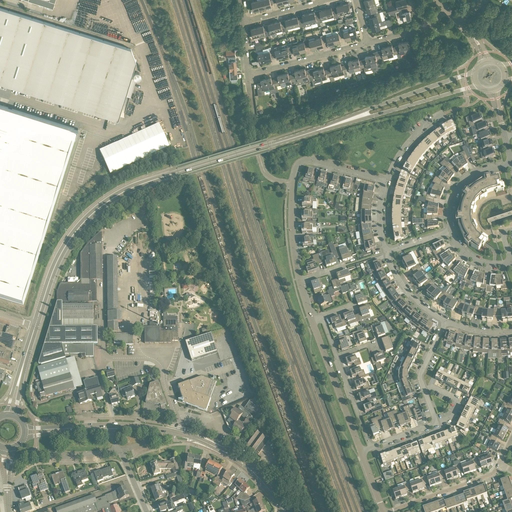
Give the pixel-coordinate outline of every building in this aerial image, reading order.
[(26,0),(28,0),(53,8),(54,3),(49,1),(48,0),(26,0)] [(260,0),(257,1),(259,9),(265,8),(263,0),(260,0)] [(406,0),(399,0),(396,1),(397,5),(386,8),(389,14),(392,13),(395,12),(401,11),(401,8),(408,6),(406,0)] [(259,9),(257,1),(251,2),(254,11),(259,9)] [(130,96),(135,80),(131,78),(136,60),(132,46),(72,27),(44,18),(20,10),(0,3),(0,83),(22,90),(117,120),(125,95),(130,96)] [(337,10),(335,10),(337,18),(339,17),(339,15),(345,13),(342,4),(336,6),(337,10)] [(376,4),(373,4),(366,6),(368,12),(369,12),(370,15),(378,13),(378,11),(376,4)] [(334,18),(337,18),(335,10),(332,11),(331,7),(325,9),(328,18),(333,16),(334,18)] [(87,20),(88,23),(103,18),(101,13),(100,13),(98,9),(96,10),(98,16),(87,20)] [(318,15),(320,22),(321,22),(322,21),(322,19),(328,18),(325,9),(319,11),(320,14),(318,15)] [(402,14),(401,11),(395,12),(397,18),(402,17),(403,21),(411,19),(409,12),(402,14)] [(308,14),(310,22),(316,21),(316,23),(317,23),(320,22),(318,15),(315,15),(314,12),(308,14)] [(371,24),(378,22),(390,19),(386,20),(382,21),(379,12),(378,13),(370,15),(371,18),(369,18),(371,24)] [(311,25),(310,22),(308,14),(302,15),(303,19),(300,19),(302,27),(305,26),(305,27),(311,25)] [(302,27),(300,19),(298,20),(297,17),(291,18),(293,27),(299,25),(299,27),(302,27)] [(283,24),(285,31),(288,31),(294,29),(293,27),(291,18),(285,20),(286,23),(283,24)] [(390,19),(378,22),(371,24),(372,30),(380,28),(379,26),(387,24),(388,26),(391,25),(390,19)] [(282,32),(283,32),(285,31),(283,24),(281,25),(280,21),(274,23),(276,32),(282,30),(282,32)] [(268,36),(271,35),(277,33),(276,32),(274,23),(268,24),(269,28),(266,28),(268,36)] [(257,27),(260,38),(268,36),(266,28),(264,29),(263,26),(257,27)] [(251,29),(253,36),(254,40),(260,38),(257,27),(251,29)] [(343,30),(340,30),(342,38),(345,37),(345,40),(352,39),(349,30),(348,28),(343,29),(343,30)] [(349,30),(352,39),(357,37),(355,29),(349,30)] [(342,38),(340,30),(338,31),(337,31),(332,33),(335,43),(340,42),(339,38),(342,38)] [(325,42),(328,42),(328,45),(335,43),(332,33),(332,32),(326,33),(326,34),(323,35),(325,42)] [(323,35),(320,36),(321,38),(315,39),(317,48),(323,46),(322,43),(325,42),(323,35)] [(317,48),(315,39),(309,41),(309,39),(306,40),(308,47),(310,46),(311,50),(317,48)] [(304,42),(298,44),(300,53),(306,51),(305,48),(308,47),(306,40),(303,40),(304,42)] [(404,49),(405,53),(410,51),(410,50),(414,49),(412,42),(409,43),(409,41),(403,42),(405,48),(404,49)] [(395,47),(397,54),(398,58),(402,57),(401,54),(405,53),(404,49),(405,48),(403,42),(398,44),(399,46),(395,47)] [(287,47),(281,49),(283,57),(289,56),(288,52),(291,51),(289,44),(286,45),(287,47)] [(300,53),(298,44),(292,45),(292,44),(289,44),(291,51),(293,51),(294,54),(300,53)] [(392,45),(387,47),(388,53),(387,53),(388,57),(389,60),(398,58),(397,54),(395,47),(392,48),(392,45)] [(378,51),(380,58),(383,58),(383,59),(388,57),(387,53),(388,53),(387,47),(381,48),(382,50),(378,51)] [(283,57),(281,49),(275,50),(275,48),(272,49),(274,59),(277,58),(277,59),(283,57)] [(272,49),(271,49),(269,50),(269,52),(264,53),(266,62),(272,60),(274,59),(272,49)] [(377,65),(376,63),(381,62),(380,58),(378,51),(375,52),(375,54),(370,56),(371,61),(371,62),(372,66),(377,65)] [(264,53),(258,55),(260,63),(266,62),(264,53)] [(373,69),(372,66),(371,62),(371,61),(370,56),(365,57),(365,59),(362,60),(363,67),(365,71),(373,69)] [(360,68),(363,67),(362,60),(359,61),(358,59),(353,60),(355,66),(354,66),(355,71),(360,69),(360,68)] [(238,79),(236,60),(231,61),(231,63),(229,64),(229,66),(230,71),(229,71),(230,80),(238,79)] [(351,75),(350,72),(355,71),(354,66),(355,66),(353,60),(348,62),(348,64),(345,65),(347,72),(348,76),(351,75)] [(338,71),(339,75),(344,74),(345,77),(348,76),(347,72),(345,65),(341,66),(340,64),(335,65),(337,71),(338,71)] [(337,71),(335,65),(330,66),(330,69),(328,69),(330,76),(331,81),(335,80),(334,76),(339,75),(338,71),(337,71)] [(323,68),(318,70),(320,75),(321,75),(322,79),(327,78),(327,77),(330,76),(328,69),(324,70),(323,68)] [(302,76),(303,80),(304,83),(312,81),(309,70),(305,71),(305,69),(300,70),(301,76),(302,76)] [(323,83),(322,79),(321,75),(320,75),(318,70),(315,70),(315,69),(313,70),(313,69),(309,70),(312,81),(313,85),(323,83)] [(304,83),(303,80),(302,76),(301,76),(300,70),(294,71),(295,74),(292,74),(294,82),(295,85),(295,86),(304,83)] [(295,85),(294,82),(292,74),(288,75),(288,73),(283,74),(284,80),(285,80),(286,85),(287,88),(295,85)] [(278,78),(275,79),(277,86),(281,85),(281,86),(286,85),(285,80),(284,80),(283,74),(277,76),(278,78)] [(268,85),(269,89),(270,93),(278,91),(277,86),(275,79),(271,80),(271,78),(266,79),(267,85),(268,85)] [(264,90),(269,89),(268,85),(267,85),(266,79),(260,80),(261,83),(257,84),(258,96),(265,95),(264,90)] [(0,298),(23,306),(79,129),(0,104),(0,298)] [(480,126),(480,125),(479,123),(483,122),(483,121),(482,121),(481,116),(471,118),(472,122),(468,123),(470,128),(477,126),(480,126)] [(447,125),(446,125),(451,133),(456,131),(455,128),(456,128),(454,124),(453,125),(452,122),(447,125)] [(100,151),(110,174),(170,147),(159,124),(100,151)] [(486,134),(486,133),(485,130),(488,130),(488,129),(489,129),(488,129),(487,124),(480,125),(480,126),(477,126),(478,130),(476,130),(477,136),(479,135),(486,134)] [(446,136),(451,133),(446,125),(442,128),(446,136)] [(442,139),(446,136),(442,128),(437,131),(442,139)] [(437,131),(432,135),(438,142),(442,139),(437,131),(436,131),(437,131)] [(488,143),(488,142),(487,139),(491,139),(491,138),(489,133),(486,133),(486,134),(479,135),(480,139),(478,139),(479,145),(482,144),(488,143)] [(433,145),(438,142),(432,135),(428,138),(427,138),(433,145)] [(427,139),(423,142),(430,149),(433,145),(427,138),(427,139)] [(491,141),(488,142),(488,143),(482,144),(482,148),(480,148),(481,154),(484,153),(490,151),(489,148),(493,147),(494,147),(494,146),(493,146),(491,141)] [(426,153),(430,149),(423,142),(419,146),(426,153)] [(419,147),(416,151),(422,157),(426,153),(419,146),(419,147)] [(461,158),(457,160),(463,169),(467,166),(465,160),(468,159),(468,160),(471,158),(470,157),(469,153),(465,147),(462,148),(464,152),(459,154),(461,158)] [(484,153),(485,157),(482,157),(483,160),(495,156),(494,150),(490,151),(484,153)] [(412,155),(419,161),(422,157),(416,151),(412,155)] [(419,161),(412,155),(412,156),(409,160),(416,165),(419,161)] [(451,160),(450,161),(447,158),(444,161),(452,170),(455,167),(459,172),(463,169),(457,160),(454,163),(451,160)] [(405,165),(414,170),(416,165),(409,160),(406,165),(405,165)] [(452,170),(444,161),(440,164),(445,170),(442,173),(451,180),(454,176),(450,172),(452,170)] [(414,170),(405,165),(406,165),(403,171),(411,175),(414,170)] [(314,170),(313,170),(312,169),(312,170),(308,169),(307,169),(306,173),(307,173),(305,179),(310,180),(309,183),(314,184),(317,174),(314,173),(314,170)] [(437,175),(434,180),(441,184),(442,181),(447,184),(451,180),(442,173),(439,171),(437,175)] [(327,174),(326,174),(321,172),(321,173),(319,172),(318,176),(319,177),(318,182),(322,184),(321,187),(327,188),(329,177),(326,176),(327,174)] [(399,178),(408,182),(410,177),(402,173),(399,178)] [(339,177),(338,177),(338,176),(337,177),(333,176),(332,176),(331,180),(332,180),(330,186),(334,187),(334,190),(339,192),(342,181),(339,180),(339,177)] [(502,189),(501,184),(499,176),(492,178),(492,179),(490,179),(489,177),(484,178),(485,181),(483,181),(482,181),(475,185),(485,200),(492,197),(495,196),(494,191),(496,191),(502,189)] [(399,179),(397,184),(406,187),(408,182),(399,178),(399,179)] [(352,181),(350,181),(350,180),(350,179),(350,180),(346,179),(345,180),(344,179),(343,183),(344,184),(343,190),(347,191),(346,194),(351,195),(354,185),(351,184),(352,181)] [(432,190),(442,195),(444,190),(439,187),(441,184),(434,180),(431,185),(434,186),(432,190)] [(365,186),(363,193),(373,195),(375,189),(369,187),(369,186),(366,185),(366,186),(365,186)] [(485,200),(475,185),(469,190),(467,192),(465,190),(462,195),(464,197),(463,198),(462,198),(460,206),(477,211),(480,205),(485,200)] [(440,199),(442,195),(432,190),(431,195),(427,194),(426,199),(434,201),(434,198),(440,199)] [(361,192),(360,199),(372,201),(373,198),(374,195),(373,195),(363,193),(361,192)] [(305,197),(305,200),(302,200),(302,202),(301,202),(302,202),(302,206),(303,207),(302,208),(307,208),(307,207),(313,207),(313,203),(316,203),(316,197),(305,197)] [(418,201),(425,204),(428,205),(427,209),(438,211),(438,206),(433,204),(434,201),(426,199),(419,197),(418,201)] [(360,199),(359,206),(371,207),(372,207),(372,204),(373,201),(372,201),(360,199)] [(477,211),(460,206),(457,214),(458,214),(458,216),(455,216),(456,222),(458,222),(459,224),(458,224),(461,232),(477,225),(476,218),(477,211)] [(432,219),(431,216),(437,216),(438,211),(427,209),(427,214),(424,214),(424,220),(432,219)] [(305,210),(305,214),(302,214),(302,215),(301,215),(301,216),(302,216),(302,220),(302,221),(307,221),(307,220),(313,220),(313,216),(316,216),(316,210),(305,210)] [(424,220),(419,220),(412,220),(412,225),(415,225),(415,226),(424,225),(427,225),(428,229),(427,229),(427,230),(430,229),(430,230),(434,229),(434,228),(438,228),(437,222),(432,222),(432,219),(424,220)] [(305,223),(305,227),(302,227),(302,228),(301,228),(301,229),(302,229),(302,233),(302,234),(307,234),(307,233),(313,233),(313,229),(316,229),(316,223),(305,223)] [(484,240),(481,237),(477,235),(481,231),(477,225),(461,232),(464,239),(465,239),(466,241),(464,243),(467,246),(468,247),(470,245),(471,247),(478,251),(482,246),(484,240)] [(359,233),(360,240),(373,237),(373,235),(372,231),(359,233)] [(103,281),(102,270),(102,246),(102,235),(100,235),(89,245),(83,255),(83,282),(81,282),(80,284),(80,286),(62,285),(58,293),(58,303),(62,303),(93,303),(93,295),(96,295),(96,288),(97,288),(97,281),(103,281)] [(305,237),(305,240),(302,241),(303,247),(304,248),(308,248),(308,246),(314,246),(313,241),(316,241),(316,236),(305,237)] [(362,246),(364,246),(374,243),(375,243),(374,240),(374,241),(373,237),(360,240),(362,246)] [(430,248),(435,257),(442,252),(440,250),(445,247),(443,242),(439,243),(438,242),(434,244),(435,245),(433,246),(430,248)] [(376,249),(374,243),(364,246),(366,252),(367,252),(367,253),(370,252),(370,251),(376,249)] [(346,248),(340,250),(338,244),(334,246),(336,252),(336,253),(338,259),(341,258),(343,262),(352,259),(351,254),(349,255),(346,248)] [(443,255),(442,252),(435,257),(438,261),(441,259),(443,263),(452,256),(448,252),(443,255)] [(338,259),(336,253),(325,256),(327,262),(325,263),(327,268),(336,264),(335,260),(338,259)] [(316,266),(322,264),(319,255),(312,257),(314,260),(306,263),(308,268),(306,269),(308,274),(317,271),(316,266)] [(402,262),(404,267),(413,262),(411,257),(410,257),(409,255),(406,256),(407,258),(403,261),(403,262),(402,262)] [(444,269),(449,272),(454,266),(451,264),(455,260),(452,256),(443,263),(442,264),(446,267),(444,269)] [(108,333),(109,333),(114,333),(114,337),(114,344),(125,344),(125,346),(133,346),(133,335),(128,335),(117,335),(117,323),(122,323),(122,312),(118,312),(117,257),(107,258),(108,333)] [(382,267),(381,265),(380,261),(374,263),(374,262),(369,264),(373,275),(382,270),(381,267),(382,267)] [(413,268),(415,272),(421,268),(419,265),(416,266),(413,262),(404,267),(406,271),(407,271),(408,270),(408,271),(413,268)] [(454,266),(449,272),(453,276),(455,273),(458,276),(464,267),(460,264),(456,268),(454,266)] [(464,267),(458,276),(462,278),(461,281),(466,284),(469,276),(466,275),(469,270),(464,267)] [(416,284),(424,277),(427,275),(423,270),(423,271),(421,268),(415,272),(417,275),(413,278),(414,279),(413,280),(416,284)] [(386,275),(385,274),(383,270),(382,270),(373,275),(378,284),(386,279),(385,276),(386,275)] [(346,282),(345,279),(351,277),(348,271),(337,275),(339,279),(335,281),(337,287),(338,289),(338,288),(340,288),(341,288),(340,284),(346,282)] [(469,276),(466,284),(471,286),(472,283),(476,284),(480,274),(475,272),(472,278),(469,276)] [(480,274),(476,284),(481,285),(480,289),(486,290),(487,282),(484,281),(485,276),(480,274)] [(487,282),(486,290),(485,292),(491,293),(492,287),(496,287),(496,277),(491,276),(490,282),(487,282)] [(424,277),(416,284),(419,288),(419,287),(420,286),(420,287),(424,284),(427,287),(432,282),(430,279),(427,281),(424,277)] [(496,277),(496,287),(501,287),(501,290),(507,290),(505,281),(505,282),(502,282),(501,277),(496,277)] [(391,284),(390,282),(387,278),(386,279),(378,284),(383,293),(391,287),(389,284),(391,284)] [(315,294),(322,291),(320,286),(322,285),(320,280),(311,283),(315,294)] [(430,298),(437,290),(439,288),(435,284),(432,282),(427,287),(430,289),(427,294),(428,294),(427,295),(426,295),(430,298)] [(347,286),(341,288),(340,288),(342,295),(349,292),(347,286)] [(396,292),(395,290),(392,286),(391,287),(383,293),(389,301),(396,295),(395,292),(396,292)] [(334,294),(335,294),(334,290),(327,292),(329,296),(318,300),(321,306),(328,304),(328,306),(333,304),(331,298),(335,297),(334,294)] [(439,297),(442,299),(446,293),(443,291),(441,294),(437,290),(430,298),(434,301),(435,300),(435,301),(439,297)] [(367,303),(366,298),(364,298),(362,293),(354,295),(358,306),(367,303)] [(446,293),(442,299),(446,301),(443,306),(444,306),(443,307),(447,310),(452,300),(454,298),(449,295),(446,293)] [(400,296),(398,297),(396,295),(389,301),(395,309),(402,302),(403,302),(404,301),(400,296)] [(456,306),(459,308),(462,302),(459,300),(457,303),(452,300),(447,310),(452,312),(452,311),(453,311),(456,306)] [(410,308),(407,305),(406,304),(405,305),(403,302),(402,302),(395,309),(402,316),(409,309),(410,308)] [(462,316),(467,318),(470,308),(470,305),(465,303),(462,302),(459,308),(463,310),(462,315),(463,315),(462,316)] [(474,313),(478,314),(479,307),(480,302),(476,302),(475,309),(470,308),(467,318),(471,319),(471,317),(472,318),(474,313)] [(62,320),(93,320),(93,305),(62,305),(62,303),(58,303),(57,303),(38,365),(41,366),(66,359),(65,354),(85,354),(85,357),(94,357),(94,345),(98,345),(97,328),(63,328),(62,320)] [(358,315),(360,322),(371,318),(369,312),(371,312),(369,307),(359,310),(361,314),(358,315)] [(479,307),(478,314),(482,314),(481,319),(482,320),(482,321),(487,322),(488,311),(482,311),(483,308),(479,307)] [(413,310),(412,311),(409,309),(402,316),(410,323),(416,315),(416,316),(417,314),(413,310)] [(493,315),(497,316),(497,309),(494,309),(493,312),(488,311),(487,322),(492,322),(492,321),(493,321),(493,315)] [(497,309),(497,316),(501,315),(502,320),(503,320),(503,322),(508,321),(507,311),(501,312),(501,309),(497,309)] [(343,316),(345,320),(345,321),(347,320),(349,326),(360,322),(358,315),(354,317),(353,312),(343,316)] [(178,341),(178,323),(178,320),(170,320),(170,323),(167,323),(167,314),(163,314),(164,330),(162,330),(162,324),(159,324),(159,328),(157,328),(157,323),(149,323),(149,328),(145,328),(145,344),(173,344),(173,342),(178,341)] [(425,320),(421,317),(420,316),(419,317),(416,316),(416,315),(410,323),(418,329),(424,321),(425,320)] [(347,326),(345,321),(345,320),(341,321),(340,317),(330,320),(332,325),(334,325),(336,330),(347,326)] [(433,325),(429,322),(427,321),(427,323),(424,321),(418,329),(428,335),(431,331),(430,330),(433,325)] [(381,323),(371,327),(373,333),(376,332),(378,338),(385,335),(382,327),(381,323)] [(0,363),(7,366),(18,331),(0,324),(0,363)] [(362,330),(352,334),(355,340),(358,339),(360,345),(367,342),(364,334),(363,334),(362,330)] [(452,347),(452,345),(455,338),(456,335),(455,335),(452,334),(451,336),(446,334),(444,341),(447,342),(446,345),(452,347)] [(212,336),(186,344),(192,363),(218,355),(212,336)] [(347,340),(345,336),(339,339),(340,342),(339,342),(341,346),(340,347),(342,351),(349,349),(346,340),(347,340)] [(459,339),(455,338),(452,345),(455,346),(455,348),(460,350),(461,349),(463,340),(464,337),(464,338),(460,336),(459,339)] [(393,350),(388,338),(382,340),(386,352),(393,350)] [(463,340),(461,349),(464,350),(464,351),(470,352),(470,350),(472,342),(472,339),(472,340),(468,339),(467,341),(463,340)] [(418,353),(420,348),(421,349),(421,348),(417,346),(419,343),(416,341),(412,340),(411,343),(412,344),(410,349),(418,353)] [(472,342),(470,350),(473,350),(473,353),(479,353),(480,344),(481,341),(480,341),(476,340),(476,343),(472,342)] [(480,344),(479,353),(482,354),(488,354),(488,352),(489,344),(489,341),(489,342),(485,342),(485,344),(480,344)] [(502,344),(497,345),(498,352),(498,355),(498,356),(501,356),(501,357),(507,357),(507,352),(506,344),(506,341),(506,342),(502,342),(502,344)] [(489,344),(488,352),(491,352),(491,355),(498,355),(498,352),(497,345),(497,342),(493,342),(493,344),(489,344)] [(418,353),(410,349),(408,354),(415,358),(418,353),(419,354),(419,353),(418,353)] [(371,359),(374,366),(375,365),(377,371),(382,369),(379,363),(385,360),(383,354),(374,357),(374,358),(371,359)] [(416,358),(415,358),(408,354),(405,359),(413,363),(415,358),(416,359),(416,358)] [(356,360),(355,356),(345,360),(348,367),(348,366),(354,364),(355,367),(361,365),(359,359),(356,360)] [(38,368),(41,380),(35,381),(36,384),(41,401),(47,400),(46,397),(75,389),(75,388),(83,386),(75,357),(38,368)] [(411,368),(413,363),(414,363),(413,363),(405,359),(403,364),(411,368)] [(412,368),(411,368),(403,364),(400,369),(408,372),(410,368),(411,368),(412,368)] [(359,368),(350,372),(352,378),(353,378),(352,378),(358,376),(359,379),(366,376),(363,371),(361,372),(359,368)] [(436,380),(440,382),(446,370),(444,369),(443,373),(439,371),(435,379),(435,380),(435,379),(437,380),(436,380)] [(448,371),(446,370),(440,382),(446,385),(450,377),(446,375),(448,371)] [(450,387),(451,387),(457,376),(455,375),(453,379),(450,377),(446,385),(450,387)] [(459,377),(457,376),(451,387),(453,388),(457,390),(461,382),(457,380),(459,377)] [(207,413),(209,408),(207,407),(216,382),(201,377),(189,382),(189,383),(178,387),(179,390),(181,390),(181,391),(180,392),(183,400),(179,402),(198,409),(198,410),(207,413)] [(138,378),(131,380),(133,387),(140,384),(138,378)] [(86,391),(100,387),(97,379),(84,383),(86,391)] [(364,380),(354,383),(357,390),(357,389),(362,387),(363,390),(370,388),(368,382),(365,383),(364,380)] [(402,388),(410,385),(411,385),(411,384),(410,385),(408,380),(400,383),(402,388)] [(457,390),(462,393),(468,381),(466,380),(464,384),(461,382),(457,390)] [(470,382),(468,381),(462,393),(466,395),(467,395),(467,396),(471,388),(468,386),(470,382)] [(166,406),(158,383),(158,382),(150,385),(146,403),(158,406),(160,406),(161,408),(166,406)] [(404,393),(412,390),(413,390),(413,389),(412,390),(410,385),(402,388),(404,393)] [(125,392),(122,393),(123,397),(126,396),(128,400),(131,399),(131,398),(135,397),(131,386),(125,389),(126,391),(124,392),(125,392)] [(102,397),(100,388),(100,387),(86,391),(77,394),(80,404),(91,401),(90,396),(95,394),(97,398),(102,397)] [(414,395),(412,390),(404,393),(400,395),(403,402),(411,399),(410,397),(414,395),(415,395),(414,395)] [(119,393),(118,391),(117,392),(114,393),(113,392),(110,393),(110,394),(109,394),(110,399),(112,405),(119,403),(118,400),(120,400),(120,398),(120,397),(120,396),(119,396),(119,394),(119,393)] [(375,393),(372,394),(369,395),(368,391),(358,395),(361,402),(361,401),(367,399),(368,402),(374,400),(378,398),(375,393)] [(468,403),(479,408),(480,407),(477,405),(479,402),(471,398),(470,398),(471,399),(470,400),(468,403)] [(236,424),(233,429),(241,435),(245,429),(245,428),(246,427),(248,429),(253,422),(252,421),(254,418),(255,418),(261,410),(250,403),(244,411),(240,408),(238,411),(235,409),(232,414),(233,415),(229,420),(236,424)] [(372,403),(363,407),(365,414),(366,413),(365,413),(371,411),(372,414),(379,412),(376,406),(374,407),(372,403)] [(468,403),(466,408),(474,412),(475,409),(478,410),(479,408),(468,403)] [(413,405),(408,407),(412,417),(415,415),(417,421),(422,419),(418,409),(415,410),(413,405)] [(501,409),(503,410),(503,411),(501,414),(504,415),(511,419),(511,412),(511,409),(506,406),(503,405),(501,409)] [(409,418),(412,417),(408,407),(403,408),(405,414),(402,415),(406,425),(411,423),(409,418)] [(464,411),(463,413),(475,419),(476,417),(472,415),(474,412),(466,408),(464,411)] [(401,427),(406,425),(402,415),(399,416),(397,411),(392,413),(396,423),(399,421),(401,427)] [(393,424),(396,423),(392,413),(387,414),(389,420),(386,421),(390,431),(395,429),(393,424)] [(463,414),(461,418),(469,422),(470,419),(474,421),(475,419),(463,413),(463,414)] [(510,425),(511,421),(511,419),(504,415),(503,418),(501,417),(498,422),(504,425),(505,423),(510,425)] [(384,433),(390,431),(386,421),(383,422),(381,417),(376,419),(380,429),(382,428),(384,433)] [(458,423),(469,428),(470,426),(468,425),(469,422),(461,418),(458,423)] [(377,430),(380,429),(376,419),(371,420),(373,426),(370,427),(373,437),(379,435),(377,430)] [(496,431),(505,436),(508,430),(503,428),(504,425),(498,422),(496,427),(498,428),(496,431)] [(468,430),(469,428),(458,423),(457,426),(456,427),(464,431),(466,428),(468,430)] [(450,431),(454,442),(456,442),(455,438),(458,437),(455,429),(453,429),(450,431)] [(258,456),(270,439),(266,435),(264,437),(255,431),(245,445),(244,445),(245,446),(246,448),(245,449),(252,455),(254,453),(258,456)] [(446,432),(445,433),(448,441),(451,440),(452,443),(454,442),(450,431),(446,432)] [(502,441),(505,436),(496,431),(495,434),(493,433),(490,438),(496,441),(497,439),(502,441)] [(445,442),(448,441),(445,433),(443,433),(439,435),(443,446),(446,445),(445,442)] [(436,436),(434,437),(437,445),(441,444),(442,446),(443,446),(439,435),(436,436)] [(435,446),(437,445),(434,437),(433,437),(429,438),(433,449),(433,448),(434,449),(436,449),(435,446)] [(486,440),(489,441),(488,443),(490,444),(488,447),(497,452),(500,446),(495,444),(496,441),(490,438),(488,437),(486,440)] [(426,440),(424,441),(427,451),(433,449),(429,438),(425,440),(426,440)] [(422,453),(427,451),(424,441),(423,441),(422,441),(418,442),(422,453)] [(412,445),(415,455),(421,453),(417,443),(412,445),(413,445),(412,445)] [(410,446),(406,447),(410,457),(415,455),(412,445),(410,446)] [(402,449),(401,449),(404,457),(406,456),(407,459),(410,458),(409,458),(410,457),(406,447),(402,449)] [(399,450),(396,451),(400,462),(401,461),(400,459),(404,457),(401,449),(399,450)] [(392,453),(391,453),(394,461),(396,460),(397,463),(400,462),(396,451),(392,452),(392,453)] [(492,451),(491,454),(489,453),(483,455),(487,467),(493,465),(491,460),(494,459),(497,454),(492,451)] [(394,461),(391,453),(389,454),(389,453),(385,455),(390,467),(392,466),(390,462),(394,461)] [(380,457),(384,469),(390,467),(385,455),(382,456),(380,457)] [(477,467),(480,466),(481,469),(487,467),(483,455),(478,457),(477,458),(475,459),(477,467)] [(183,463),(182,470),(187,471),(187,468),(190,469),(190,464),(194,465),(195,457),(188,456),(187,463),(183,463)] [(193,469),(197,469),(197,470),(200,470),(200,466),(202,458),(195,457),(194,465),(193,469)] [(167,480),(172,478),(181,476),(175,459),(170,460),(171,463),(166,462),(166,463),(157,463),(157,462),(150,464),(154,476),(160,474),(159,469),(173,470),(174,474),(166,476),(167,480)] [(466,461),(467,465),(470,473),(476,471),(474,468),(477,467),(475,459),(471,460),(471,459),(466,461)] [(206,469),(212,472),(216,465),(210,461),(206,469)] [(272,477),(277,476),(270,468),(269,469),(263,463),(261,466),(272,477)] [(464,475),(470,473),(467,465),(461,467),(461,464),(457,465),(460,473),(463,472),(464,475)] [(216,465),(212,472),(219,476),(222,468),(216,465)] [(450,471),(453,479),(458,477),(457,474),(460,473),(457,465),(454,466),(455,469),(450,471)] [(105,478),(109,477),(109,478),(113,477),(110,468),(102,471),(103,472),(101,473),(100,471),(94,473),(95,475),(97,482),(98,482),(103,480),(102,476),(104,476),(105,478)] [(447,481),(453,479),(450,471),(444,473),(443,470),(440,471),(443,479),(446,478),(447,481)] [(75,482),(76,482),(78,488),(83,486),(82,482),(88,480),(85,471),(78,473),(77,473),(77,474),(75,475),(75,474),(72,475),(75,482)] [(221,481),(219,480),(216,485),(219,487),(221,484),(222,483),(223,484),(229,488),(236,479),(233,477),(234,476),(228,471),(223,478),(221,481)] [(383,475),(385,481),(394,478),(391,471),(383,475)] [(433,477),(436,485),(441,483),(440,480),(443,479),(440,471),(437,473),(438,475),(433,477)] [(55,486),(62,483),(65,494),(70,492),(63,472),(60,473),(61,474),(59,475),(59,474),(52,476),(55,486)] [(34,489),(39,487),(41,493),(48,490),(43,475),(39,477),(38,474),(38,475),(31,478),(34,485),(33,485),(34,489)] [(423,478),(426,485),(429,484),(430,487),(436,485),(433,477),(427,479),(426,476),(423,478)] [(415,483),(418,492),(424,489),(423,486),(426,485),(423,478),(420,479),(421,481),(415,483)] [(493,486),(494,488),(510,483),(508,479),(509,479),(508,478),(500,481),(501,483),(493,486)] [(237,487),(240,490),(245,484),(240,480),(232,489),(234,490),(237,487)] [(413,494),(418,492),(415,483),(410,485),(409,483),(406,484),(409,491),(412,490),(413,494)] [(153,495),(165,491),(164,487),(163,484),(155,487),(155,488),(151,489),(153,495)] [(240,500),(244,502),(250,500),(249,500),(251,499),(245,494),(250,489),(245,484),(240,490),(242,493),(240,496),(237,499),(240,500)] [(398,489),(401,498),(407,496),(406,492),(409,491),(406,484),(403,485),(404,487),(398,489)] [(31,501),(30,498),(31,497),(27,486),(18,489),(22,499),(25,498),(26,502),(31,501)] [(487,494),(484,486),(479,488),(484,502),(485,502),(483,496),(487,494)] [(56,511),(97,511),(100,511),(104,510),(110,508),(109,504),(119,500),(120,501),(129,497),(125,488),(115,492),(115,493),(106,496),(106,497),(96,501),(94,496),(56,509),(56,511)] [(484,502),(479,488),(474,490),(477,498),(480,496),(483,503),(484,502)] [(499,498),(511,493),(511,488),(504,491),(505,495),(499,497),(499,498)] [(401,498),(398,489),(393,491),(392,489),(389,490),(391,496),(394,495),(396,500),(401,498)] [(156,502),(169,497),(169,496),(170,496),(167,490),(165,491),(153,495),(156,502)] [(477,498),(474,490),(469,492),(474,506),(475,506),(473,499),(477,498)] [(474,506),(469,492),(463,493),(464,495),(466,502),(467,501),(470,500),(473,506),(474,506)] [(502,503),(511,501),(511,500),(511,493),(499,498),(500,500),(506,498),(507,501),(502,503)] [(459,497),(464,511),(466,511),(464,507),(468,506),(467,501),(466,502),(464,495),(459,497)] [(464,511),(459,497),(454,499),(457,507),(461,506),(463,511),(464,511)] [(256,509),(263,505),(260,499),(253,503),(249,505),(250,507),(254,506),(256,509)] [(447,511),(444,503),(443,501),(438,502),(441,511),(442,511),(442,510),(446,509),(447,511)] [(453,511),(449,501),(444,503),(447,511),(451,509),(451,511),(453,511)] [(498,511),(511,505),(511,504),(511,501),(502,503),(504,507),(497,509),(498,511)] [(163,511),(168,510),(172,509),(170,503),(166,504),(165,504),(162,505),(162,506),(158,507),(160,511),(163,511)]
